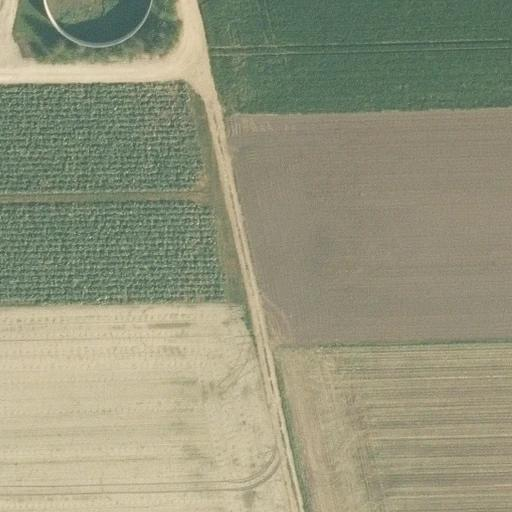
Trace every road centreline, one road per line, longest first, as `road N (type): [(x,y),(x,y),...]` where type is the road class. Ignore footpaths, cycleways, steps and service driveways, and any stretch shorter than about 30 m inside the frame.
road 1 (track): [(184,0),(298,511)]
road 2 (track): [(0,72),(199,69)]
